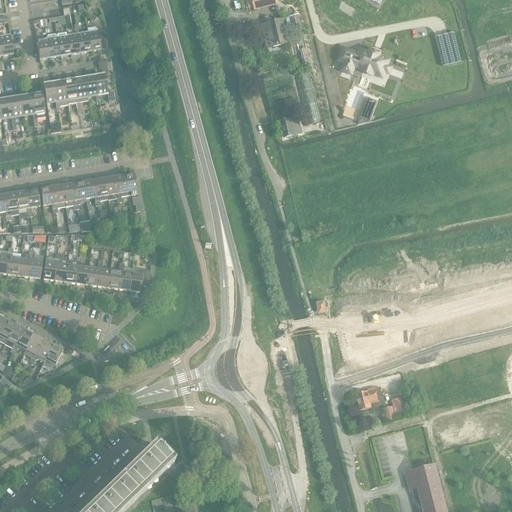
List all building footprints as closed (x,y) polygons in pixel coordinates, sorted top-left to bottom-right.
[(275,0),(252,0),(255,10),(276,5),(275,0)] [(268,23),(262,25),(264,34),(270,33),(273,47),(289,43),(283,20),(268,23)] [(99,42),(97,30),(95,28),(86,30),(87,35),(90,53),(105,50),(103,41),(99,42)] [(80,54),(77,37),(79,36),(78,31),(74,32),(75,37),(67,38),(70,56),(80,54)] [(70,56),(67,38),(66,35),(65,34),(58,35),(56,37),(57,40),(60,57),(70,56)] [(448,35),(435,38),(443,68),(462,64),(454,34),(448,35)] [(90,53),(87,35),(79,36),(77,37),(80,54),(90,53)] [(12,55),(10,37),(8,38),(7,36),(1,37),(0,39),(0,38),(0,46),(2,56),(12,55)] [(60,57),(57,40),(56,37),(54,36),(48,37),(46,39),(47,42),(50,59),(60,57)] [(50,59),(47,42),(36,43),(39,61),(50,59)] [(344,50),(339,62),(363,71),(362,73),(372,77),(375,69),(389,75),(392,69),(387,67),(389,62),(379,58),(380,55),(371,52),(370,54),(360,51),(358,55),(344,50)] [(321,123),(309,76),(296,79),(307,127),(321,123)] [(104,77),(102,77),(94,79),(97,97),(99,96),(107,95),(104,77)] [(97,97),(94,79),(84,80),(87,98),(95,97),(96,102),(100,102),(99,96),(97,97)] [(87,98),(84,80),(74,82),(77,105),(76,105),(77,111),(80,111),(79,105),(87,103),(87,98)] [(77,105),(74,82),(64,84),(67,107),(76,105),(77,105)] [(67,107),(64,84),(54,85),(57,103),(55,103),(57,113),(60,113),(59,108),(67,107)] [(57,103),(54,85),(43,87),(46,105),(55,103),(57,103)] [(45,119),(41,95),(31,97),(33,115),(35,115),(36,121),(45,119)] [(33,115),(31,97),(20,99),(23,117),(32,115),(33,122),(36,122),(36,121),(35,115),(33,115)] [(23,117),(20,99),(9,101),(12,119),(14,119),(23,117)] [(12,119),(9,101),(0,102),(0,111),(1,120),(10,119),(11,126),(15,125),(14,119),(12,119)] [(303,134),(300,125),(298,126),(296,118),(280,122),(285,139),(303,134)] [(60,125),(50,127),(51,135),(61,133),(60,125)] [(137,197),(134,176),(113,179),(116,196),(115,196),(116,199),(117,199),(121,199),(137,197)] [(116,196),(113,179),(103,181),(106,202),(106,203),(116,201),(116,199),(115,196),(116,196)] [(106,202),(103,181),(92,182),(95,199),(93,200),(94,204),(98,203),(106,202)] [(95,199),(92,182),(82,184),(85,201),(93,200),(95,199)] [(85,201),(82,184),(72,185),(74,203),(72,203),(73,207),(77,207),(85,203),(85,201)] [(74,203),(72,185),(61,187),(65,209),(73,207),(72,203),(74,203)] [(65,209),(61,187),(51,189),(53,206),(51,207),(52,211),(56,210),(65,209)] [(53,206),(51,189),(40,190),(43,208),(51,207),(53,206)] [(39,208),(36,191),(26,193),(28,210),(26,210),(26,215),(31,214),(31,210),(39,208)] [(28,210),(26,193),(15,195),(18,216),(19,221),(27,219),(26,215),(26,210),(28,210)] [(18,216),(15,195),(4,196),(7,214),(5,214),(5,218),(10,218),(18,216)] [(89,224),(79,226),(80,232),(80,234),(83,234),(90,233),(91,233),(89,224)] [(79,226),(68,227),(69,234),(73,234),(74,234),(80,232),(79,226)] [(55,246),(56,237),(48,237),(47,246),(55,246)] [(0,275),(7,276),(9,259),(12,259),(12,254),(8,254),(0,252),(0,275)] [(40,280),(42,263),(43,258),(34,256),(34,257),(34,262),(31,261),(29,279),(40,280)] [(64,284),(67,266),(67,262),(62,256),(59,256),(54,256),(54,260),(59,261),(58,265),(56,265),(53,282),(64,284)] [(29,279),(31,261),(34,262),(34,257),(29,257),(28,261),(20,260),(18,278),(29,279)] [(18,278),(20,260),(12,259),(9,259),(7,276),(18,278)] [(53,282),(56,265),(58,265),(59,261),(54,260),(52,260),(51,259),(48,259),(47,259),(45,259),(43,281),(53,282)] [(75,285),(77,268),(80,268),(80,263),(76,263),(67,262),(67,266),(64,284),(75,285)] [(97,288),(99,271),(102,271),(102,266),(97,266),(97,270),(88,269),(86,287),(97,288)] [(86,287),(88,269),(80,268),(77,268),(75,285),(86,287)] [(119,291),(121,273),(123,274),(124,269),(119,268),(118,273),(110,272),(108,289),(119,291)] [(129,292),(132,275),(132,270),(124,269),(123,274),(121,273),(119,291),(129,292)] [(108,289),(110,272),(102,271),(99,271),(97,288),(108,289)] [(147,293),(150,273),(140,272),(139,276),(132,275),(129,292),(140,294),(140,292),(147,293)] [(322,304),(317,304),(318,315),(326,314),(325,303),(322,304)] [(0,343),(4,346),(15,326),(5,321),(0,331),(0,343)] [(16,347),(24,331),(15,326),(4,346),(12,350),(12,349),(14,346),(16,347)] [(26,351),(34,336),(24,331),(16,347),(14,346),(12,349),(16,351),(18,348),(26,351)] [(36,357),(44,341),(34,336),(26,351),(24,355),(31,359),(34,355),(36,357)] [(44,364),(54,346),(44,341),(36,357),(34,355),(31,359),(36,362),(39,361),(44,364)] [(56,367),(64,351),(54,346),(44,364),(43,366),(51,370),(55,372),(57,367),(56,367)] [(5,369),(2,374),(11,379),(12,377),(15,373),(5,368),(5,369)] [(25,381),(23,383),(24,386),(25,386),(33,382),(31,377),(25,380),(25,381)] [(378,403),(375,389),(367,391),(367,393),(357,395),(361,412),(372,409),(371,405),(378,403)] [(395,421),(392,408),(385,410),(388,423),(395,421)] [(90,450),(95,445),(86,436),(77,445),(88,457),(93,453),(90,450)] [(124,511),(172,465),(155,448),(88,511),(124,511)] [(447,511),(436,467),(428,469),(423,471),(406,475),(410,492),(418,490),(424,511),(447,511)]
